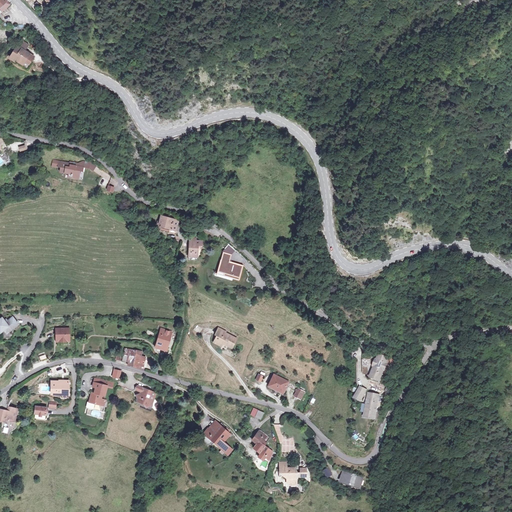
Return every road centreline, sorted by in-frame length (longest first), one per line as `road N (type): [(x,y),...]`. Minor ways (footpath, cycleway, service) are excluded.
road 1 (secondary): [(511,271),(480,251),(447,244),(370,266),(347,263),(331,242),(320,167),(297,133),(242,112),(147,132),(121,93),(69,59),(16,0)]
road 2 (unclassified): [(434,347),(362,343),(287,295),(193,214),(139,200),(92,154),(0,134)]
road 3 (residential): [(169,379),(62,360),(0,393)]
road 4 (residential): [(281,407),(245,442),(169,379)]
